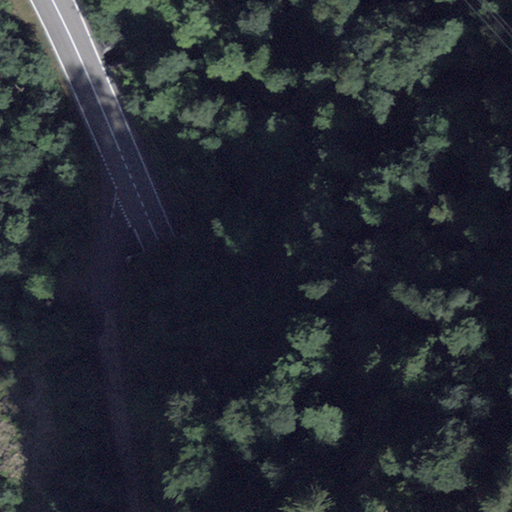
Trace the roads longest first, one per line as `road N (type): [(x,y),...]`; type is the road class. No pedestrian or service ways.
road 1 (primary): [(267,511),(136,193)]
road 2 (unclassified): [(136,193),(104,259),(134,511)]
road 3 (primary): [(136,193),(52,0)]
